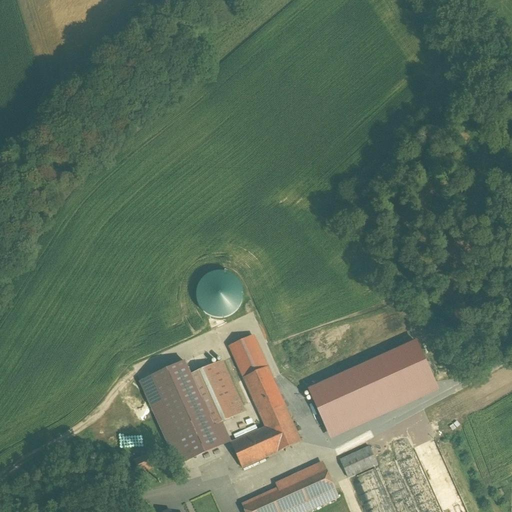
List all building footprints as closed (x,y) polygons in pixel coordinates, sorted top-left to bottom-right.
[(222,318),(229,316),(234,312),(238,307),(240,302),(240,295),(239,289),(235,284),(231,281),(226,278),(221,277),(216,278),(211,279),(205,284),(201,290),(200,296),(200,303),(203,310),(209,314),(215,317),(222,318)] [(303,434),(255,328),(230,340),(265,418),(229,434),(241,462),(283,443),(303,434)] [(323,439),(436,396),(416,344),(304,387),(323,439)] [(247,404),(224,353),(191,369),(214,419),(247,404)] [(219,432),(183,356),(138,377),(174,453),(219,432)] [(379,458),(371,440),(341,453),(349,472),(379,458)] [(317,511),(342,502),(325,463),(237,500),(242,511),(317,511)]
